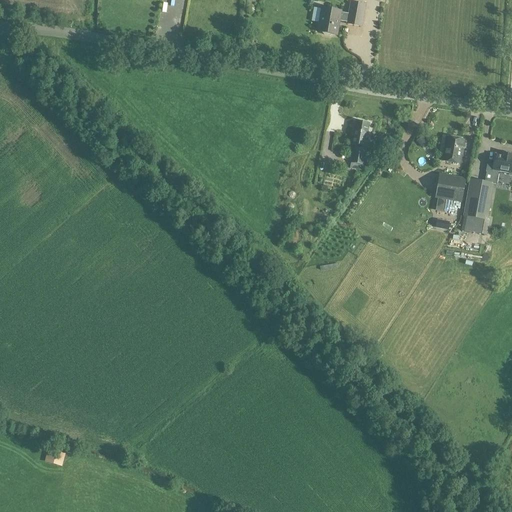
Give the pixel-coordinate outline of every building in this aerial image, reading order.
[(342,13),(342,12),(322,9),(320,18),(322,18),(320,33),(323,34),(324,35),(330,36),(332,35),(335,36),(338,21),(348,23),(348,25),(361,27),(365,6),(352,3),(349,15),(342,13)] [(356,122),(353,145),(367,147),(369,133),(368,133),(369,124),(356,122)] [(447,138),(443,162),(461,165),(465,141),(447,138)] [(351,164),(364,166),(367,151),(354,149),(351,164)] [(488,161),(486,172),(493,173),(493,171),(495,171),(510,174),(509,176),(511,176),(511,155),(502,154),(502,156),(495,155),(494,162),(488,161)] [(466,179),(439,174),(435,199),(438,199),(437,205),(446,206),(447,201),(461,203),(466,179)] [(484,183),(471,180),(464,216),(465,216),(462,232),(487,236),(490,221),(487,220),(493,184),(492,184),(484,183)] [(449,223),(437,220),(436,228),(447,230),(449,223)] [(65,456),(48,451),(45,463),(61,468),(65,456)]
